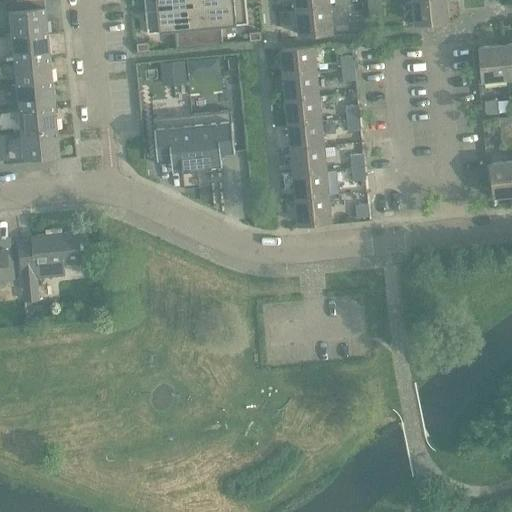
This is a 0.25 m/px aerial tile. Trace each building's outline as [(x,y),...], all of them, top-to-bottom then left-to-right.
[(144,0),(145,11),(196,6),(194,0),(144,0)] [(245,0),(196,6),(199,46),(222,44),(220,26),(248,23),(245,0)] [(295,0),(297,9),(330,6),(329,0),(295,0)] [(446,0),(412,0),(415,23),(448,20),(446,0)] [(380,1),(368,2),(369,15),(382,13),(380,1)] [(196,6),(145,11),(147,33),(174,30),(176,48),(199,46),(196,6)] [(330,6),(297,9),(299,34),(332,31),(330,6)] [(12,36),(48,32),(45,7),(9,11),(12,36)] [(362,15),(350,16),(351,29),(363,27),(362,15)] [(48,32),(12,36),(14,60),(50,56),(48,32)] [(260,32),(249,33),(249,41),(261,40),(260,32)] [(148,42),(136,43),(137,52),(149,51),(148,42)] [(508,78),(505,45),(480,47),(483,81),(508,78)] [(283,75),(316,72),(314,47),(280,50),(283,75)] [(341,70),(354,69),(352,55),(340,56),(341,70)] [(50,56),(14,60),(17,83),(53,80),(50,56)] [(203,59),(188,61),(190,75),(200,75),(203,59)] [(185,61),(160,63),(162,86),(187,83),(185,61)] [(354,69),(341,70),(342,81),(355,80),(354,69)] [(285,100),(318,97),(316,72),(283,75),(285,100)] [(19,108),(55,105),(53,80),(17,83),(19,108)] [(318,97),(285,100),(287,125),(321,121),(318,97)] [(485,113),(497,112),(496,100),(484,101),(485,113)] [(346,119),(358,118),(357,104),(345,106),(346,119)] [(55,105),(19,108),(22,132),(58,129),(55,105)] [(230,110),(193,114),(198,168),(222,166),(220,153),(234,152),(230,110)] [(193,114),(153,118),(157,159),(171,158),(172,170),(198,168),(193,114)] [(511,129),(511,117),(499,118),(500,130),(511,129)] [(358,118),(346,119),(347,131),(359,130),(358,118)] [(289,149),(323,146),(321,121),(287,125),(289,149)] [(58,129),(22,132),(24,158),(60,154),(58,129)] [(323,146),(289,149),(292,174),(325,171),(323,146)] [(351,168),(363,167),(362,154),(350,155),(351,168)] [(511,194),(511,160),(491,163),(494,196),(511,194)] [(363,167),(351,168),(352,180),(365,179),(363,167)] [(294,198),(328,195),(325,171),(292,174),(294,198)] [(378,202),(389,203),(390,175),(380,174),(378,202)] [(328,195),(294,198),(296,224),(330,221),(328,195)] [(356,217),(368,216),(367,204),(355,205),(356,217)] [(18,243),(21,272),(24,301),(32,301),(39,300),(37,276),(51,275),(50,265),(82,261),(79,231),(32,236),(32,241),(18,243)] [(0,278),(13,278),(10,250),(0,251),(0,278)]
